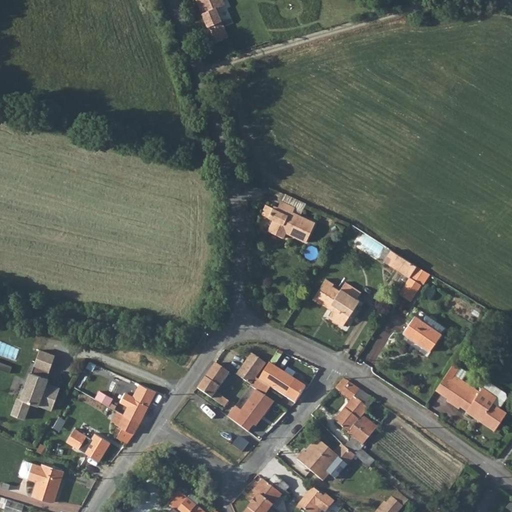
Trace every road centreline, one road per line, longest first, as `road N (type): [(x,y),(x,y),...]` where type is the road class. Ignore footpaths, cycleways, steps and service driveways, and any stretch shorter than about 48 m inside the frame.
road 1 (unclassified): [(228,318),(238,233),(230,171),(174,0)]
road 2 (residential): [(152,426),(228,475),(241,475),(338,364)]
road 3 (track): [(207,352),(53,327),(0,310)]
road 4 (residential): [(338,364),(511,482)]
road 5 (residential): [(152,426),(228,318)]
